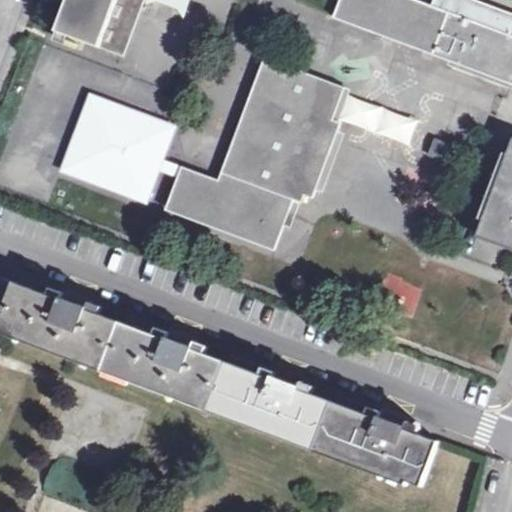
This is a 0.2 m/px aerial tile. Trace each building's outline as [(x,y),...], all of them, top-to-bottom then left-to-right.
[(139,7),(141,0),(68,0),(57,30),(119,55),(139,7)] [(183,23),(191,0),(141,0),(139,7),(183,23)] [(511,38),(407,0),(345,0),(338,20),(511,85),(511,38)] [(345,90),(265,58),(217,178),(160,157),(171,125),(93,97),(65,167),(144,197),(155,168),(178,176),(166,207),(273,249),(293,201),(300,203),(303,196),(311,198),(341,124),(333,121),(345,90)] [(429,156),(449,160),(453,142),(434,138),(429,156)] [(511,149),(478,240),(511,252),(511,149)] [(0,316),(15,279),(0,272),(0,316)] [(412,316),(421,286),(387,276),(378,306),(412,316)] [(59,296),(15,279),(0,316),(0,322),(104,364),(121,320),(87,307),(90,300),(62,289),(59,296)] [(165,337),(121,320),(104,364),(211,407),(227,361),(192,347),(194,340),(168,330),(165,337)] [(270,378),(227,361),(211,407),(314,448),(331,403),(297,389),(300,380),(273,370),(270,378)] [(376,421),(331,403),(314,448),(421,490),(438,445),(404,432),(408,423),(380,412),(376,421)]
